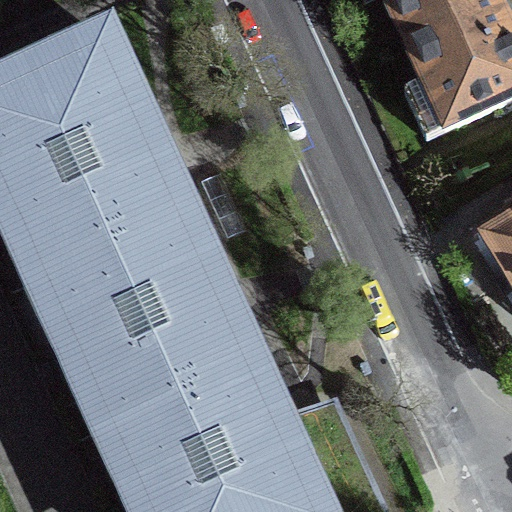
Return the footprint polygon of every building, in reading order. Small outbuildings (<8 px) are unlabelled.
[(360,0),(363,5),(373,0),(381,0),(401,41),(490,0),(360,0)] [(496,0),(490,0),(401,41),(421,85),(404,93),(426,142),(511,102),(511,32),(500,7),(496,0)] [(106,42),(0,90),(0,220),(30,285),(185,214),(159,158),(106,42)] [(185,214),(30,285),(98,434),(253,363),(227,306),(185,214)] [(511,223),(485,240),(511,284),(511,223)] [(374,511),(330,414),(284,429),(279,419),(253,363),(98,434),(133,511),(374,511)] [(17,511),(0,473),(0,511),(17,511)]
